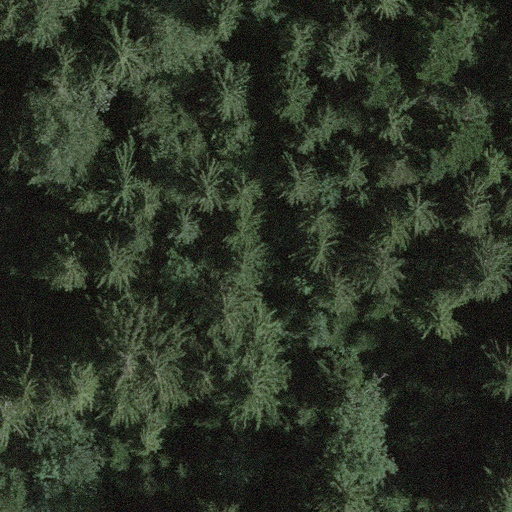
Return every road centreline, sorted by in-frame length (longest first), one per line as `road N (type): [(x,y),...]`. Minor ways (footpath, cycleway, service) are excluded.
road 1 (track): [(0,376),(331,338),(511,273)]
road 2 (track): [(170,0),(0,87)]
